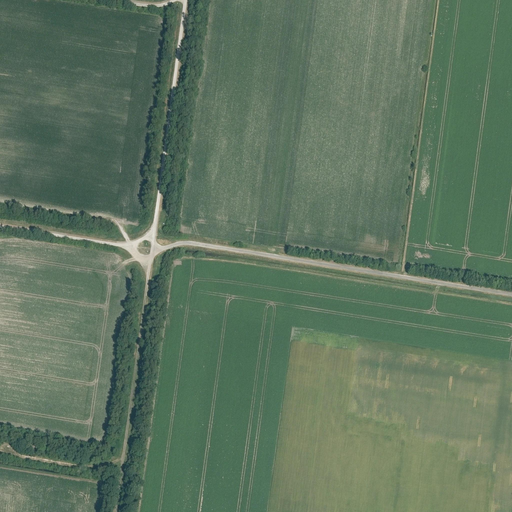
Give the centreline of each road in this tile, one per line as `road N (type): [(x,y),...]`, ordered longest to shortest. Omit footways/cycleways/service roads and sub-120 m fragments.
road 1 (unclassified): [(511,293),(198,241),(153,249)]
road 2 (track): [(150,273),(118,511)]
road 3 (track): [(186,0),(156,230)]
road 4 (track): [(156,230),(116,243),(0,224)]
